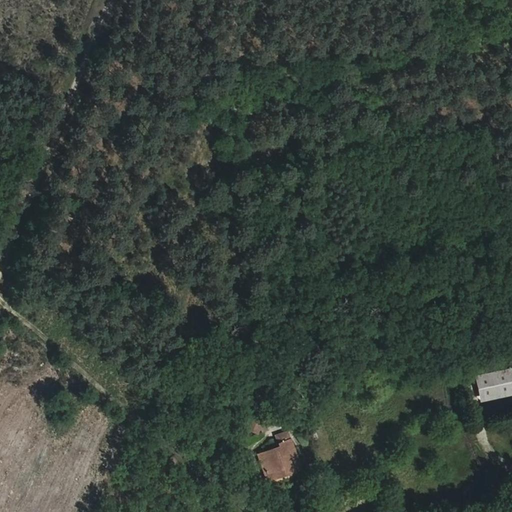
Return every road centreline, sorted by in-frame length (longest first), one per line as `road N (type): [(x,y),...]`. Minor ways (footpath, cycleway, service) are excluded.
road 1 (track): [(241,511),(0,291)]
road 2 (track): [(0,295),(113,0)]
